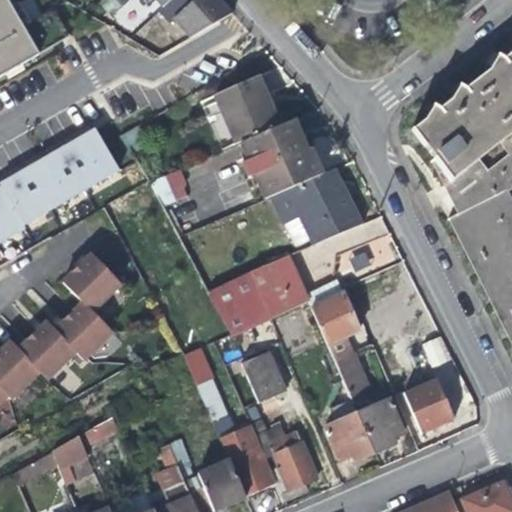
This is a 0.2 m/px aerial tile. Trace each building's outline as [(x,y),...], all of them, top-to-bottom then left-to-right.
[(0,0),(0,77),(71,35),(56,9),(32,21),(19,3),(14,5),(10,0),(0,0)] [(159,0),(162,4),(157,9),(168,21),(174,17),(192,37),(233,13),(229,8),(222,0),(159,0)] [(511,54),(502,62),(495,56),(492,70),(464,92),(457,86),(452,101),(439,111),(432,105),(426,120),(412,131),(433,161),(432,163),(452,200),(460,216),(447,223),(511,351),(511,208),(504,193),(511,189),(511,54)] [(218,96),(227,119),(237,145),(242,144),(277,128),(264,99),(269,96),(261,78),(218,96)] [(274,108),(269,96),(264,99),(277,128),(282,126),(274,108)] [(222,152),(237,145),(227,119),(212,125),(222,152)] [(258,180),(258,181),(316,156),(313,150),(308,152),(301,137),(295,121),(282,126),(277,128),(242,144),(250,163),(247,165),(253,181),(258,180)] [(122,136),(126,143),(130,151),(144,142),(137,128),(122,136)] [(48,156),(0,183),(0,186),(23,223),(119,169),(95,129),(48,156)] [(266,198),(272,195),(323,173),(316,156),(258,181),(266,198)] [(272,195),(285,223),(303,216),(315,245),(355,228),(341,194),(331,170),(323,173),(272,195)] [(150,183),(159,198),(184,187),(177,171),(150,183)] [(0,242),(26,228),(23,223),(0,186),(0,242)] [(189,198),(184,187),(159,198),(164,208),(189,198)] [(297,252),(315,245),(303,216),(285,223),(297,252)] [(288,256),(250,271),(271,318),(308,302),(305,294),(288,256)] [(81,306),(53,333),(74,355),(82,364),(111,336),(92,315),(120,287),(91,257),(61,286),(81,306)] [(240,331),(271,318),(250,271),(207,292),(220,314),(230,334),(240,331)] [(317,289),(305,294),(308,302),(310,306),(342,293),(339,288),(336,281),(317,289)] [(357,328),(342,293),(310,306),(326,342),(357,328)] [(45,325),(16,353),(38,376),(45,383),(74,355),(53,333),(45,325)] [(252,358),(240,331),(230,334),(215,341),(226,369),(252,358)] [(421,342),(423,345),(436,377),(452,370),(437,336),(421,342)] [(8,345),(0,352),(0,393),(5,398),(9,403),(38,376),(16,353),(8,345)] [(453,417),(436,377),(423,345),(411,350),(424,383),(404,392),(421,431),(436,425),(453,417)] [(183,357),(195,385),(208,379),(212,378),(200,350),(183,357)] [(334,360),(341,377),(374,452),(395,443),(393,437),(403,432),(388,398),(374,404),(369,394),(372,392),(354,352),(334,360)] [(364,457),(374,452),(341,377),(327,384),(341,419),(324,427),(338,461),(348,457),(350,463),(364,457)] [(224,414),(208,379),(195,385),(211,420),(224,414)] [(249,422),(260,447),(281,438),(270,413),(249,422)] [(113,418),(83,429),(89,445),(119,434),(113,418)] [(293,433),(281,438),(260,447),(284,501),(301,494),(306,492),(303,484),(315,479),(299,443),(297,444),(293,433)] [(58,471),(67,466),(85,459),(77,439),(51,454),(55,463),(58,471)] [(165,443),(166,446),(177,470),(188,465),(176,439),(165,443)] [(158,477),(177,470),(166,446),(149,454),(158,477)] [(255,447),(228,458),(244,494),(260,487),(271,482),(255,447)] [(22,482),(55,463),(51,454),(22,470),(11,476),(14,482),(20,479),(22,482)] [(245,496),(244,494),(228,458),(227,456),(195,471),(199,480),(184,486),(188,495),(195,511),(208,511),(225,505),(245,496)] [(92,473),(85,459),(67,466),(73,481),(92,473)] [(462,501),(466,511),(511,511),(511,506),(502,484),(482,493),(462,501)] [(414,508),(405,511),(456,511),(449,493),(444,496),(414,508)] [(170,511),(195,511),(188,495),(167,505),(170,511)]
